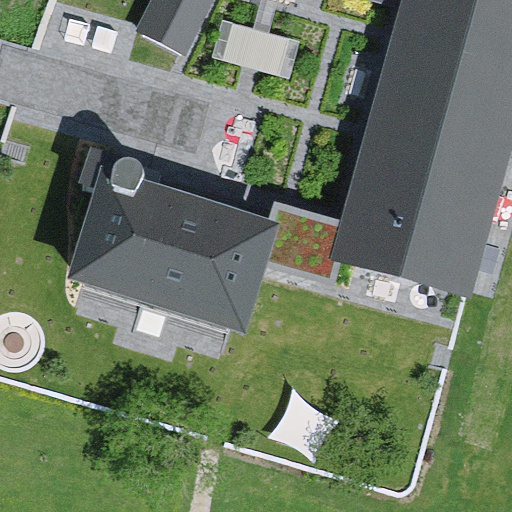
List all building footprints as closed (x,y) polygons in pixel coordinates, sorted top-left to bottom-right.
[(161,0),(144,39),(191,58),(217,0),(161,0)] [(511,0),(409,0),(388,81),(511,117),(511,0)] [(464,302),(511,127),(511,117),(388,81),(345,235),(337,267),(464,302)] [(157,204),(164,179),(129,167),(93,155),(80,193),(101,201),(77,282),(149,306),(238,332),(258,269),(269,237),(157,204)] [(258,269),(330,288),(337,267),(345,235),(276,216),(269,237),(258,269)]
